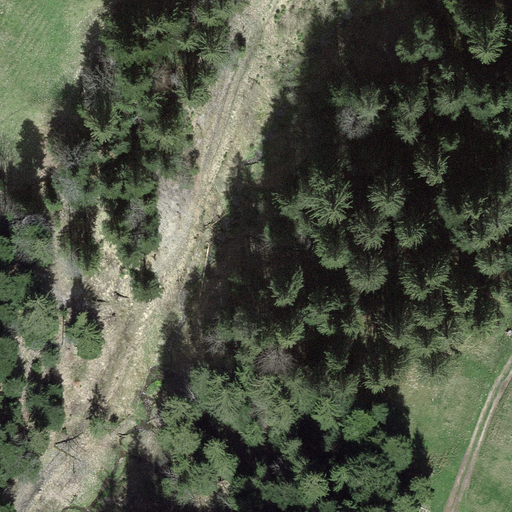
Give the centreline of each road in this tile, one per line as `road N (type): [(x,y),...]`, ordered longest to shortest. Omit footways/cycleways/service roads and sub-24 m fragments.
road 1 (track): [(270,0),(166,267),(134,314),(75,440),(20,511)]
road 2 (track): [(449,511),(511,363)]
